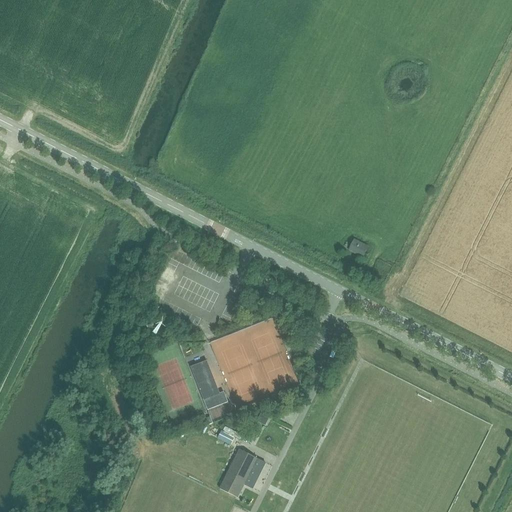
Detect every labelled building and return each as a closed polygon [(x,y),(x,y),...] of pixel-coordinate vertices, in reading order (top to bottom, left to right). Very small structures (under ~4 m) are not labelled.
[(362,258),(368,248),(354,240),(349,251),(362,258)] [(148,332),(157,328),(155,323),(145,327),(148,332)] [(165,375),(176,372),(172,357),(152,362),(161,393),(174,389),(171,376),(166,377),(165,375)] [(191,369),(204,401),(208,411),(228,403),(224,393),(219,395),(217,390),(213,392),(202,364),(191,369)] [(262,413),(257,422),(264,425),(268,416),(262,413)] [(235,437),(222,431),(218,439),(231,446),(235,437)] [(221,487),(220,489),(238,498),(257,459),(239,450),(232,465),(221,487)]
